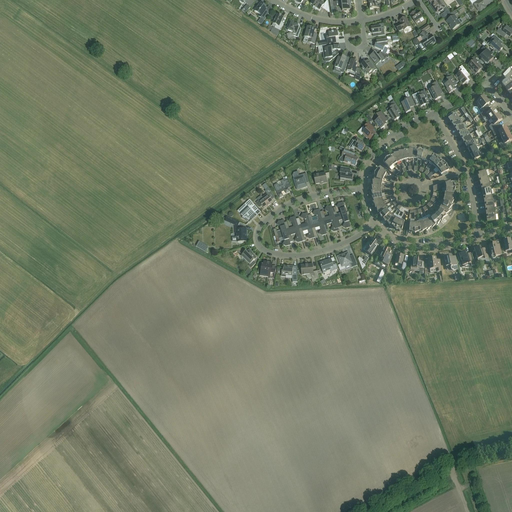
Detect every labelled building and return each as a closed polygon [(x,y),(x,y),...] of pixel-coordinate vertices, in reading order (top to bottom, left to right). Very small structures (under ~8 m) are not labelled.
[(240,0),(240,1),(242,3),(243,3),(244,2),(247,5),(244,7),(248,10),(254,3),(252,0),(240,0)] [(329,13),(327,0),(324,4),(321,2),(322,1),(321,0),(313,0),(310,4),(313,7),(313,8),(316,10),(316,9),(319,11),(321,8),(329,13)] [(446,7),(441,0),(438,0),(437,1),(436,0),(430,0),(429,1),(431,4),(430,5),(436,13),(439,11),(440,12),(444,9),(443,9),(446,7)] [(470,0),(469,1),(472,5),(473,4),(475,7),(476,6),(480,12),(485,8),(484,7),(492,2),(490,0),(470,0)] [(260,3),(257,7),(256,7),(255,8),(255,9),(255,10),(254,11),(259,14),(258,15),(258,16),(259,17),(264,21),(269,13),(265,11),(266,9),(265,8),(265,7),(260,3)] [(458,13),(456,10),(448,16),(450,19),(446,21),(448,25),(449,25),(450,27),(449,27),(452,31),(460,25),(454,16),(458,13)] [(414,12),(410,15),(411,16),(410,16),(415,24),(419,21),(419,20),(422,18),(417,11),(415,13),(414,12)] [(274,28),(280,31),(283,25),(280,23),(283,18),(277,15),(272,24),(276,25),(274,28)] [(399,24),(395,26),(398,32),(403,30),(410,27),(406,18),(399,21),(401,24),(399,25),(399,24)] [(292,36),(298,38),(301,29),(298,28),(299,26),(293,23),(294,22),(289,21),(286,28),(288,29),(287,31),(291,33),(292,36)] [(420,30),(422,33),(424,32),(429,28),(427,25),(420,30)] [(511,35),(511,31),(506,27),(503,25),(499,30),(499,29),(496,32),(504,38),(505,35),(509,38),(511,36),(511,35)] [(305,35),(304,37),(305,38),(308,39),(307,43),(314,44),(317,35),(313,34),(315,29),(308,27),(307,27),(307,28),(305,35)] [(384,36),(383,29),(380,30),(380,27),(371,28),(372,34),(377,34),(377,37),(384,36)] [(316,44),(315,47),(322,46),(327,45),(336,43),(335,38),(338,38),(337,31),(328,32),(328,37),(326,38),(327,42),(316,44)] [(415,46),(416,46),(417,45),(421,51),(424,49),(425,49),(435,42),(431,35),(428,37),(424,32),(422,33),(419,35),(420,36),(413,41),(413,43),(415,46)] [(502,48),(500,46),(503,43),(494,36),(493,35),(490,37),(492,39),(490,41),(492,43),(490,46),(490,47),(492,50),(493,49),(498,53),(502,48)] [(375,44),(374,48),(381,51),(380,52),(385,54),(389,46),(388,46),(387,40),(376,41),(377,45),(375,44)] [(327,45),(322,46),(322,49),(323,59),(324,59),(324,61),(326,62),(329,62),(338,55),(336,52),(336,51),(338,50),(340,50),(339,46),(328,48),(327,45)] [(481,60),(485,65),(486,65),(487,65),(488,65),(489,65),(489,64),(490,64),(490,63),(490,62),(492,60),(493,59),(490,57),(492,54),(484,46),(482,49),(481,49),(481,50),(481,51),(481,52),(483,54),(481,56),(482,57),(482,58),(482,59),(481,59),(481,60)] [(387,58),(389,56),(385,54),(380,52),(376,55),(374,53),(369,56),(376,65),(381,62),(382,63),(384,61),(383,60),(386,58),(387,58)] [(343,74),(345,69),(348,62),(345,61),(346,58),(342,57),(341,59),(338,58),(334,68),(338,69),(341,70),(341,73),(343,74)] [(476,64),(478,62),(474,57),(472,59),(473,61),(467,66),(471,70),(470,71),(475,75),(479,71),(481,69),(476,64)] [(364,59),(361,62),(362,64),(361,65),(363,68),(361,69),(366,76),(370,73),(371,74),(376,70),(368,60),(366,62),(364,59)] [(356,76),(361,78),(360,68),(357,69),(355,68),(356,65),(355,64),(356,62),(351,60),(346,72),(350,73),(351,72),(355,74),(356,76)] [(468,81),(467,79),(468,78),(467,77),(469,76),(462,66),(459,68),(460,69),(459,70),(458,71),(458,72),(458,73),(459,74),(455,76),(462,85),(465,83),(466,83),(467,83),(468,83),(468,82),(468,81)] [(505,88),(511,83),(511,79),(511,77),(511,76),(511,70),(510,68),(507,71),(509,74),(502,80),(504,82),(502,83),(503,84),(502,85),(504,87),(505,88)] [(454,87),(457,85),(451,77),(447,80),(448,83),(444,85),(447,90),(446,90),(449,94),(454,90),(456,89),(454,87)] [(441,97),(439,95),(442,93),(436,83),(433,84),(435,87),(429,90),(435,101),(441,97)] [(426,104),(424,100),(427,99),(424,92),(419,94),(420,97),(413,100),(416,106),(419,104),(420,107),(426,104)] [(479,100),(477,102),(481,107),(482,108),(480,110),(482,113),(487,109),(489,107),(488,105),(490,103),(489,102),(484,96),(483,97),(479,100)] [(411,108),(414,106),(410,98),(404,100),(405,102),(401,104),(405,114),(410,111),(409,108),(411,108)] [(399,118),(397,115),(400,113),(398,109),(395,105),(387,110),(394,121),(399,118)] [(489,112),(487,109),(482,113),(480,114),(483,118),(488,116),(491,120),(498,114),(495,109),(489,112)] [(385,123),(387,121),(381,112),(375,116),(378,119),(374,122),(377,126),(380,130),(384,127),(384,126),(386,125),(385,123)] [(452,124),(459,119),(455,114),(448,119),(450,122),(452,124)] [(493,123),(489,127),(492,131),(499,127),(497,124),(502,120),(498,114),(491,120),(493,123)] [(457,129),(463,124),(459,119),(452,124),(454,127),(455,129),(456,129),(457,129)] [(375,135),(372,131),(374,129),(369,122),(364,128),(363,127),(358,132),(361,135),(362,134),(369,140),(372,137),(372,138),(375,135)] [(460,134),(466,130),(463,124),(457,129),(456,129),(457,132),(459,135),(459,134),(460,134)] [(499,127),(492,131),(495,136),(497,135),(498,136),(500,135),(501,138),(510,134),(506,127),(500,130),(499,127)] [(463,139),(470,135),(466,130),(460,134),(459,134),(461,137),(462,140),(463,139)] [(501,143),(499,144),(501,149),(509,146),(507,143),(511,140),(511,138),(510,134),(501,138),(503,141),(501,142),(501,143)] [(470,135),(463,139),(462,140),(464,142),(464,143),(465,145),(473,141),(470,135)] [(352,140),(348,147),(353,150),(355,148),(361,152),(365,147),(362,145),(364,142),(357,138),(354,142),(352,140)] [(475,139),(473,141),(465,145),(467,148),(468,150),(469,150),(476,146),(478,145),(475,139)] [(476,146),(469,150),(468,150),(470,153),(469,153),(471,156),(472,155),(479,152),(477,148),(476,146)] [(351,152),(348,151),(344,149),(341,158),(340,158),(339,161),(339,162),(343,163),(344,162),(355,166),(358,159),(352,157),(353,153),(351,152)] [(482,158),(479,152),(472,155),(471,156),(472,159),(473,161),(482,158)] [(401,161),(397,153),(392,154),(392,156),(397,163),(401,161)] [(429,163),(434,155),(434,154),(429,153),(425,161),(429,163)] [(392,156),(392,154),(389,155),(390,157),(387,158),(393,166),(397,163),(392,156)] [(436,162),(439,158),(439,157),(434,155),(429,163),(433,165),(436,162)] [(393,166),(387,158),(385,161),(383,160),(382,162),(383,163),(390,169),(392,171),(395,168),(393,166)] [(442,162),(443,161),(439,158),(436,162),(433,165),(436,168),(442,162)] [(439,171),(447,165),(444,163),(445,162),(443,161),(442,162),(436,168),(439,171)] [(448,168),(447,165),(439,171),(441,175),(449,171),(451,170),(450,168),(448,168)] [(350,175),(351,169),(340,167),(339,176),(340,176),(340,181),(345,181),(345,180),(352,181),(353,176),(350,175)] [(377,170),(375,173),(384,177),(386,173),(379,169),(378,167),(376,169),(377,170)] [(486,171),(477,174),(478,176),(479,180),(480,179),(488,177),(487,176),(490,174),(488,170),(486,171)] [(294,173),(292,176),(296,188),(300,187),(303,188),(307,187),(305,182),(308,181),(308,183),(309,183),(306,174),(299,176),(294,173)] [(326,180),(329,179),(329,173),(325,174),(325,173),(313,176),(315,185),(322,183),(322,184),(327,183),(326,180)] [(384,177),(375,173),(374,176),(373,176),(373,179),(374,178),(383,181),(384,177)] [(490,183),(488,177),(480,179),(479,180),(480,182),(481,185),(490,183)] [(288,189),(291,187),(288,179),(284,181),(283,180),(280,182),(282,185),(279,186),(279,185),(277,184),(274,185),(274,187),(279,199),(283,197),(281,192),(284,191),(286,194),(289,192),(288,189)] [(273,202),(271,200),(266,194),(262,198),(263,199),(259,202),(258,202),(256,203),(256,204),(259,207),(259,208),(261,206),(264,209),(267,207),(269,205),(273,202)] [(254,214),(258,210),(249,200),(245,204),(249,209),(245,212),(244,211),(240,215),(242,217),(242,218),(245,220),(246,221),(247,220),(249,223),(249,222),(251,220),(252,218),(253,219),(256,216),(254,214)] [(332,209),(331,206),(335,219),(347,215),(343,202),(343,203),(338,204),(337,207),(340,209),(341,213),(336,214),(335,208),(332,209)] [(377,211),(385,206),(383,202),(375,205),(376,211),(377,211)] [(361,205),(357,206),(362,218),(366,216),(361,205)] [(451,210),(450,209),(442,205),(440,209),(447,214),(451,210)] [(335,219),(331,206),(326,207),(325,211),(328,212),(329,216),(325,218),(323,211),(320,212),(319,209),(323,222),(335,219)] [(380,215),(387,210),(385,206),(377,211),(379,216),(380,215)] [(323,222),(319,209),(319,210),(314,211),(313,214),(316,216),(316,217),(311,218),(311,215),(308,216),(307,213),(311,226),(323,222)] [(448,215),(447,214),(440,209),(437,212),(444,218),(448,215)] [(384,219),(390,213),(387,210),(380,215),(382,220),(384,219)] [(441,223),(444,218),(437,212),(434,215),(440,222),(441,223)] [(311,226),(307,213),(302,215),(301,218),(304,220),(305,224),(301,225),(299,219),(296,219),(295,216),(299,229),(311,226)] [(388,223),(393,216),(390,213),(384,219),(386,224),(388,223)] [(351,228),(347,215),(335,219),(338,231),(339,231),(338,228),(340,228),(339,221),(343,220),(344,224),(343,227),(346,229),(350,228),(351,228)] [(437,226),(440,222),(434,215),(431,218),(436,225),(437,226)] [(299,229),(295,216),(295,217),(290,218),(289,221),(292,223),(293,227),(289,229),(287,222),(284,223),(283,220),(287,233),(299,229)] [(392,226),(397,218),(393,216),(388,223),(391,227),(392,226)] [(237,227),(239,222),(226,217),(224,221),(237,227)] [(396,230),(400,220),(397,218),(392,226),(391,227),(392,229),(394,228),(396,230)] [(432,229),(436,225),(431,218),(427,220),(431,228),(432,229)] [(338,231),(335,219),(323,222),(326,235),(327,235),(326,232),(328,231),(327,225),(331,223),(332,227),(331,231),(334,232),(338,231),(338,232),(338,231)] [(287,233),(283,220),(278,222),(277,225),(280,227),(281,231),(277,232),(276,229),(273,230),(275,236),(287,233)] [(405,222),(400,220),(396,230),(400,230),(400,232),(402,232),(402,230),(405,222)] [(315,231),(320,229),(320,231),(319,234),(322,236),(326,235),(323,222),(311,226),(314,239),(315,239),(314,238),(317,237),(315,231)] [(314,239),(311,226),(299,229),(302,242),(303,242),(302,241),(305,240),(303,235),(308,233),(308,235),(307,238),(310,240),(314,238),(314,239)] [(246,229),(236,230),(236,238),(232,238),(232,242),(238,242),(238,243),(239,244),(240,244),(242,243),(243,243),(243,242),(246,242),(246,234),(246,229)] [(302,242),(299,229),(287,233),(290,246),(291,246),(290,243),(292,242),(291,235),(295,234),(296,238),(295,241),(298,243),(302,242)] [(290,246),(287,233),(275,236),(277,243),(280,242),(279,239),(283,238),(284,242),(283,245),(286,247),(290,245),(290,246)] [(372,238),(366,246),(369,248),(366,252),(372,256),(378,247),(376,245),(377,243),(376,242),(376,241),(372,238)] [(502,255),(500,245),(497,245),(496,242),(492,243),(493,245),(489,246),(492,257),(492,259),(493,260),(495,259),(496,258),(496,257),(502,255)] [(199,243),(197,247),(205,252),(208,247),(199,243)] [(477,259),(478,260),(479,263),(486,261),(487,264),(490,263),(485,248),(480,250),(479,247),(475,248),(476,249),(474,249),(476,255),(475,255),(476,259),(477,259)] [(384,271),(386,272),(393,256),(390,254),(391,252),(390,251),(388,250),(388,249),(384,248),(382,252),(379,257),(378,256),(376,261),(381,263),(381,264),(382,264),(381,267),(385,269),(384,271)] [(249,250),(241,254),(242,255),(240,256),(249,265),(248,266),(251,268),(255,264),(253,261),(254,260),(256,258),(255,256),(253,255),(254,254),(253,254),(252,255),(251,254),(252,252),(252,253),(251,251),(249,249),(249,250)] [(465,252),(459,254),(462,262),(461,262),(463,266),(469,264),(469,265),(471,264),(472,267),(475,266),(471,254),(471,255),(467,256),(465,252)] [(349,257),(349,255),(347,256),(346,255),(345,254),(337,257),(340,265),(338,266),(340,271),(345,269),(344,266),(349,264),(351,268),(357,266),(353,255),(349,257)] [(397,255),(395,264),(400,265),(399,269),(405,271),(407,265),(403,264),(404,256),(397,255)] [(445,257),(444,257),(446,267),(450,266),(451,266),(451,267),(452,270),(454,271),(458,270),(458,266),(456,257),(453,257),(452,255),(448,256),(448,255),(444,256),(445,257)] [(415,271),(420,272),(419,274),(424,274),(424,269),(423,269),(424,262),(418,262),(419,259),(413,258),(413,265),(412,265),(411,270),(415,270),(415,271)] [(442,271),(440,260),(437,261),(436,259),(434,260),(434,258),(429,259),(429,264),(429,268),(430,268),(430,270),(436,269),(436,272),(442,271)] [(325,261),(319,263),(320,264),(323,274),(330,271),(330,272),(337,270),(335,261),(331,262),(330,259),(325,261)] [(262,265),(260,276),(269,278),(269,279),(274,280),(276,267),(272,266),(272,263),(272,264),(270,264),(270,263),(263,262),(263,265),(262,265)] [(312,282),(319,280),(317,270),(317,271),(313,272),(312,265),(301,266),(301,276),(306,275),(306,276),(307,277),(309,279),(310,279),(311,279),(312,282)] [(297,283),(297,272),(297,267),(296,267),(296,268),(293,267),(293,266),(292,267),(290,267),(290,266),(283,266),(283,271),(281,271),(281,276),(281,277),(285,277),(285,276),(292,276),(292,283),(297,283)]
